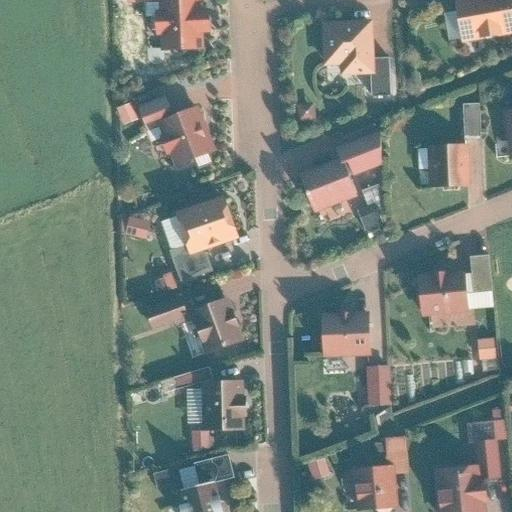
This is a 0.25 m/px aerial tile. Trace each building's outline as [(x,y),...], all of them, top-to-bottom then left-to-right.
[(202,0),(159,0),(161,50),(205,49),(202,0)] [(511,0),(455,0),(463,42),(511,33),(511,0)] [(374,21),(324,23),(325,65),(343,65),(344,74),(376,72),(374,21)] [(487,137),(486,102),(468,103),(470,138),(487,137)] [(126,124),(141,121),(137,103),(123,106),(126,124)] [(302,104),(303,120),(320,119),(319,103),(302,104)] [(200,108),(160,122),(175,165),(215,151),(200,108)] [(469,146),(429,148),(431,188),(470,186),(469,146)] [(343,160),(302,174),(315,210),(356,196),(343,160)] [(389,225),(380,187),(368,190),(371,206),(363,208),(368,230),(389,225)] [(226,196),(176,212),(189,255),(240,238),(226,196)] [(154,218),(126,217),(126,235),(153,236),(154,218)] [(466,274),(420,278),(424,316),(469,313),(466,274)] [(229,299),(190,313),(206,355),(245,341),(229,299)] [(369,316),(322,319),(324,362),(371,359),(369,316)] [(484,360),(501,358),(499,337),(482,338),(484,360)] [(371,366),(373,405),(397,404),(395,365),(371,366)] [(244,382),(202,384),(204,432),(247,430),(244,382)] [(318,479),(335,475),(330,458),(313,463),(318,479)] [(489,511),(484,468),(437,473),(441,511),(489,511)] [(161,487),(179,485),(177,469),(159,471),(161,487)] [(398,469),(356,472),(359,511),(401,509),(398,469)] [(223,511),(215,484),(181,493),(186,511),(223,511)]
